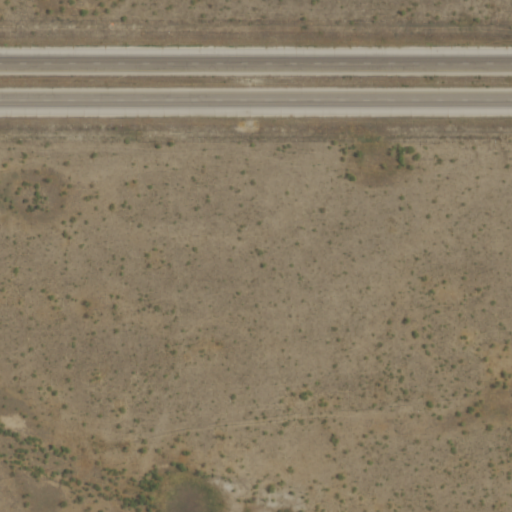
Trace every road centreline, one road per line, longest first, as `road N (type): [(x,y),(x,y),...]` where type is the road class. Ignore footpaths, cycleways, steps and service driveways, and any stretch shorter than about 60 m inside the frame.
road 1 (trunk): [(511,66),(0,67)]
road 2 (trunk): [(0,103),(511,103)]
